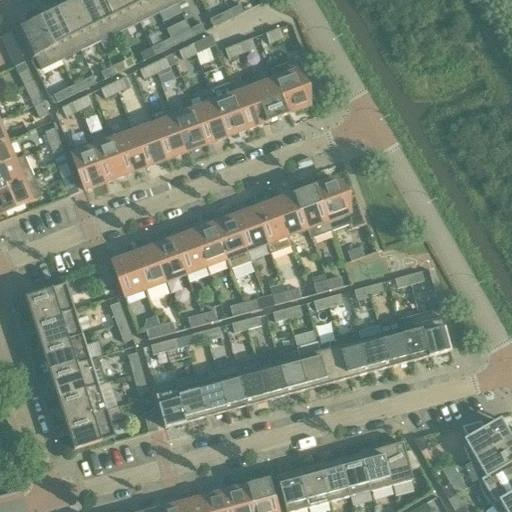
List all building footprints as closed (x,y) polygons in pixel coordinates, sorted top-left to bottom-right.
[(102,0),(80,0),(79,1),(99,41),(118,32),(102,0)] [(126,0),(102,0),(118,32),(137,22),(138,22),(126,0)] [(126,0),(138,22),(157,13),(150,0),(126,0)] [(150,0),(157,13),(176,3),(174,0),(150,0)] [(79,1),(60,10),(79,51),(98,41),(99,41),(79,1)] [(232,19),(243,14),(240,6),(228,12),(232,19)] [(60,60),(79,51),(59,9),(40,19),(60,60)] [(212,29),(225,23),(232,19),(228,12),(209,21),(212,29)] [(60,60),(40,19),(21,28),(20,26),(14,29),(30,62),(35,60),(40,70),(60,60)] [(193,38),(204,33),(201,25),(190,31),(193,38)] [(268,45),(282,40),(278,30),(265,35),(268,45)] [(174,48),(193,38),(190,31),(170,40),(174,48)] [(7,52),(16,47),(10,34),(1,39),(7,52)] [(204,40),(191,46),(195,56),(208,49),(204,40)] [(251,41),(238,46),(241,55),(254,50),(251,41)] [(154,57),(166,52),(162,44),(151,49),(154,57)] [(183,62),(195,56),(191,46),(178,53),(183,62)] [(228,60),(241,55),(238,46),(224,51),(228,60)] [(143,63),(154,57),(151,49),(139,55),(143,63)] [(165,59),(152,65),(156,75),(169,68),(165,59)] [(299,60),(270,71),(274,80),(288,117),(290,116),(308,109),(298,82),(306,79),(299,60)] [(116,76),(127,71),(123,63),(112,68),(116,76)] [(143,81),(156,75),(152,65),(139,72),(143,81)] [(104,82),(116,76),(112,68),(100,74),(104,82)] [(19,75),(25,88),(34,84),(28,71),(19,75)] [(77,95),(96,86),(92,78),(73,87),(77,95)] [(126,78),(113,84),(117,94),(130,87),(126,78)] [(255,88),(254,88),(267,125),(269,124),(288,117),(274,80),(255,88)] [(31,101),(40,96),(34,84),(25,88),(31,101)] [(105,100),(117,94),(113,84),(100,91),(105,100)] [(229,85),(209,93),(213,103),(227,139),(229,139),(247,132),(233,96),(229,85)] [(57,105),(77,95),(73,87),(53,97),(57,105)] [(235,95),(233,96),(247,132),(249,131),(265,125),(267,125),(254,88),(235,95)] [(91,106),(87,97),(74,103),(78,112),(91,106)] [(40,120),(49,116),(43,103),(34,107),(40,120)] [(78,112),(74,103),(61,109),(65,119),(78,112)] [(196,110),(193,111),(207,147),(209,146),(227,139),(213,103),(196,110)] [(176,117),(173,118),(186,154),(189,153),(207,147),(193,111),(176,117)] [(156,125),(153,126),(166,162),(170,161),(186,154),(173,118),(156,125)] [(136,132),(132,133),(146,170),(150,168),(166,162),(153,126),(136,132)] [(50,147),(60,143),(55,130),(45,133),(50,147)] [(117,139),(112,141),(126,177),(130,175),(146,170),(132,133),(117,139)] [(112,141),(92,149),(105,185),(126,177),(112,141)] [(7,142),(0,145),(0,168),(15,162),(15,161),(7,142)] [(60,143),(50,147),(55,160),(65,157),(60,143)] [(92,149),(71,156),(85,193),(105,185),(92,149)] [(0,192),(33,178),(24,157),(15,161),(15,162),(0,168),(0,192)] [(33,178),(0,192),(0,216),(42,199),(33,178)] [(316,187),(314,187),(331,233),(349,226),(351,232),(366,226),(355,197),(343,202),(335,180),(316,187)] [(69,198),(79,195),(74,181),(64,185),(69,198)] [(314,187),(294,195),(307,231),(307,232),(310,241),(331,233),(314,187)] [(292,196),(274,203),(278,214),(287,239),(307,232),(307,231),(294,195),(292,196)] [(274,203),(254,210),(267,247),(270,256),(291,248),(287,239),(278,214),(274,203)] [(254,210),(233,218),(247,254),(267,247),(254,210)] [(233,218),(213,226),(226,262),(229,271),(251,263),(247,254),(233,218)] [(213,226),(193,233),(206,269),(226,262),(213,226)] [(193,233),(173,241),(186,277),(206,269),(193,233)] [(173,241),(152,248),(166,284),(186,277),(173,241)] [(152,248),(132,256),(146,292),(166,284),(152,248)] [(351,264),(364,259),(360,249),(347,254),(351,264)] [(132,256),(111,264),(125,300),(146,292),(132,256)] [(103,289),(112,286),(105,266),(95,270),(103,289)] [(408,277),(410,287),(424,283),(421,274),(408,277)] [(410,287),(408,277),(394,281),(397,291),(410,287)] [(327,283),(329,293),(343,289),(340,279),(327,283)] [(329,293),(327,283),(313,287),(316,296),(329,293)] [(367,289),(370,298),(383,295),(381,285),(367,289)] [(44,322),(74,312),(66,286),(27,299),(35,325),(44,322)] [(370,298),(367,289),(354,292),(356,302),(370,298)] [(285,294),(288,304),(301,300),(299,290),(285,294)] [(288,304),(285,294),(271,298),(274,308),(288,304)] [(327,300),(329,307),(329,309),(343,306),(340,296),(327,300)] [(329,307),(327,300),(313,303),(316,313),(329,309),(329,307)] [(243,305),(246,315),(259,312),(257,302),(243,305)] [(109,308),(116,326),(126,323),(119,304),(109,308)] [(246,315),(243,305),(229,309),(232,319),(246,315)] [(286,311),(288,320),(302,317),(299,307),(286,311)] [(288,320),(286,311),(272,314),(275,324),(288,320)] [(418,317),(430,358),(451,353),(440,311),(418,317)] [(43,350),(56,346),(83,337),(74,312),(44,322),(35,325),(43,350)] [(204,327),(217,323),(215,313),(201,317),(204,327)] [(204,327),(201,317),(187,320),(190,330),(204,327)] [(398,322),(410,364),(430,358),(418,317),(398,322)] [(245,322),(248,331),(261,328),(259,318),(245,322)] [(248,331),(245,322),(232,325),(234,335),(248,331)] [(380,337),(389,369),(410,364),(398,322),(397,322),(378,328),(380,337)] [(126,323),(116,326),(123,345),(133,341),(126,323)] [(159,328),(162,338),(175,334),(173,324),(159,328)] [(162,338),(159,328),(145,332),(148,342),(162,338)] [(357,333),(369,375),(389,369),(380,337),(378,328),(359,333),(357,333)] [(218,329),(205,333),(207,342),(221,339),(218,329)] [(191,336),(183,339),(185,348),(194,346),(207,342),(205,333),(191,336)] [(369,375),(357,333),(336,339),(338,348),(340,348),(349,381),(369,375)] [(69,369),(91,362),(83,337),(56,346),(43,350),(52,375),(69,369)] [(177,340),(164,344),(166,353),(180,350),(185,348),(183,339),(177,340)] [(164,344),(150,347),(153,357),(166,353),(164,344)] [(328,386),(319,353),(317,344),(298,349),(300,359),(299,359),(308,392),(328,386)] [(319,353),(328,386),(349,381),(340,348),(338,348),(319,353)] [(276,355),(287,397),(308,392),(299,359),(300,359),(298,349),(276,355)] [(132,377),(142,374),(137,355),(127,357),(132,377)] [(256,361),(267,403),(287,397),(276,355),(256,361)] [(98,360),(91,362),(69,369),(52,375),(60,400),(81,393),(99,388),(106,385),(98,360)] [(235,366),(247,408),(267,403),(256,361),(235,366)] [(215,372),(226,414),(247,408),(235,366),(215,372)] [(195,377),(206,419),(226,414),(215,372),(214,372),(195,377)] [(142,374),(132,377),(138,396),(147,393),(142,374)] [(206,419),(195,377),(176,382),(174,383),(186,425),(206,419)] [(186,425),(174,383),(153,389),(164,431),(186,425)] [(81,393),(60,400),(68,425),(93,417),(107,413),(99,388),(81,393)] [(115,439),(110,423),(122,419),(118,409),(107,413),(93,417),(68,425),(76,451),(115,439)] [(148,435),(158,432),(153,412),(143,415),(148,435)] [(463,448),(469,464),(494,450),(511,440),(506,430),(501,432),(496,423),(484,429),(481,423),(461,428),(462,430),(470,444),(463,448)] [(420,454),(429,449),(423,439),(413,441),(420,454)] [(477,484),(483,481),(500,471),(511,464),(511,440),(494,450),(469,464),(477,484)] [(381,450),(390,481),(391,487),(413,482),(410,472),(421,469),(411,452),(405,454),(403,444),(381,450)] [(391,487),(390,481),(381,450),(360,456),(370,493),(391,487)] [(339,462),(350,499),(370,493),(360,456),(339,462)] [(319,467),(322,481),(329,504),(350,499),(339,462),(319,467)] [(491,507),(511,494),(511,464),(500,471),(483,481),(477,484),(482,496),(491,507)] [(329,504),(322,481),(319,467),(298,473),(300,481),(308,510),(329,504)] [(300,511),(308,510),(300,481),(298,473),(276,479),(285,511),(300,511)] [(254,511),(277,511),(269,480),(248,486),(254,511)] [(448,501),(456,497),(450,485),(441,490),(448,501)] [(232,511),(254,511),(248,486),(246,487),(227,492),(232,511)] [(232,511),(227,492),(206,498),(209,511),(232,511)] [(511,511),(511,494),(491,507),(494,511),(511,511)] [(209,511),(206,498),(185,503),(187,511),(209,511)] [(187,511),(185,503),(164,509),(165,511),(187,511)]
